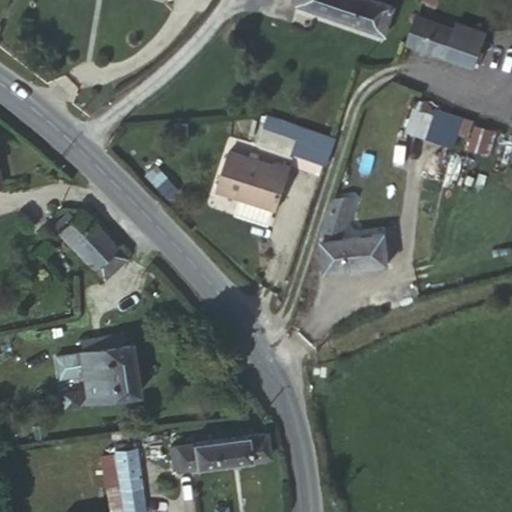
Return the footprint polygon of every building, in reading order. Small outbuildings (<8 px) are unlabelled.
[(381,38),(393,9),(372,3),(373,0),(296,0),(292,11),(381,38)] [(422,0),(416,19),(430,23),(438,0),(422,0)] [(430,23),(416,19),(405,55),(471,78),(485,44),(430,23)] [(438,107),(416,99),(406,128),(428,136),(438,107)] [(471,119),(438,107),(428,136),(452,144),(456,131),(465,134),(471,119)] [(331,151),(340,124),(305,113),(296,139),(331,151)] [(289,153),(269,145),(265,154),(222,138),(211,176),(237,186),(267,198),(273,200),(289,153)] [(267,198),(237,186),(232,203),(262,213),(267,198)] [(313,244),(319,275),(382,263),(376,232),(332,241),(344,198),(327,205),(313,244)] [(87,260),(111,238),(79,206),(57,227),(87,260)] [(122,251),(111,238),(87,260),(99,274),(122,251)] [(76,346),(119,338),(117,325),(75,334),(76,346)] [(53,374),(80,370),(84,398),(135,389),(126,337),(119,338),(76,346),(50,352),(53,374)] [(115,431),(125,431),(123,422),(114,423),(115,431)] [(268,451),(264,424),(176,440),(180,466),(268,451)] [(140,436),(106,443),(114,489),(141,484),(135,448),(142,445),(140,436)] [(107,509),(117,507),(114,489),(106,443),(96,445),(107,509)] [(114,489),(117,507),(145,501),(141,484),(114,489)]
